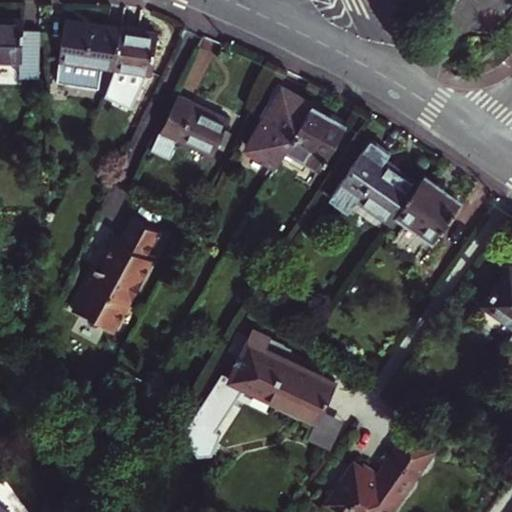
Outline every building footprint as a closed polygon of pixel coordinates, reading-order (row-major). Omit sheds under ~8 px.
[(0,19),(0,59),(23,60),(22,76),(41,76),(43,32),(25,31),(25,20),(0,19)] [(61,57),(115,66),(122,28),(67,19),(61,57)] [(122,28),(115,66),(152,72),(158,34),(122,28)] [(313,103),(279,84),(262,114),(267,117),(250,147),(278,163),(279,161),(313,103)] [(231,117),(180,94),(155,149),(172,156),(181,137),(215,153),(231,117)] [(347,122),(313,103),(279,161),(302,174),(309,162),(320,169),(347,122)] [(359,195),(393,219),(398,211),(419,181),(385,158),(390,150),(371,137),(329,196),(349,210),(359,195)] [(419,181),(398,211),(434,236),(460,198),(425,174),(419,181)] [(150,248),(161,228),(135,214),(129,225),(124,235),(116,231),(107,261),(100,260),(77,303),(92,306),(91,310),(92,313),(94,316),(97,318),(100,319),(104,319),(107,317),(109,314),(120,326),(129,307),(141,286),(155,260),(159,253),(150,248)] [(488,304),(480,315),(511,338),(511,336),(511,266),(485,302),(488,304)] [(231,375),(317,417),(336,378),(273,348),(278,338),(254,328),(231,375)] [(387,511),(432,450),(409,434),(377,479),(355,464),(327,504),(337,511),(387,511)]
